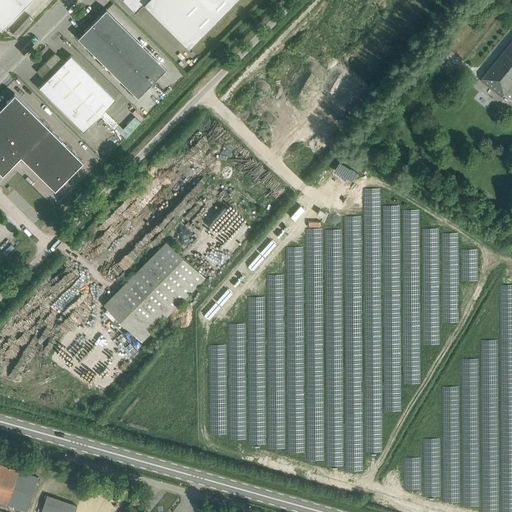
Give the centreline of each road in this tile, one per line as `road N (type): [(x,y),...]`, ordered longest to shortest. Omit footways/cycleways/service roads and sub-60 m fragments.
road 1 (unclassified): [(49,248),(298,0)]
road 2 (primary): [(317,511),(196,477)]
road 3 (primary): [(196,477),(77,443)]
road 4 (unclassified): [(192,492),(73,458)]
